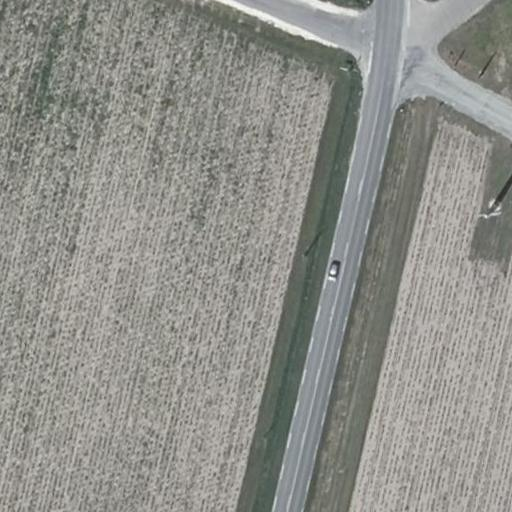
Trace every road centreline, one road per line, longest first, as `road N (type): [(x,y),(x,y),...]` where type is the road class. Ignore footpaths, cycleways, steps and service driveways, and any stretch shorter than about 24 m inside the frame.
road 1 (secondary): [(288,511),(390,49)]
road 2 (unclassified): [(252,0),(390,49)]
road 3 (residential): [(511,115),(390,49)]
